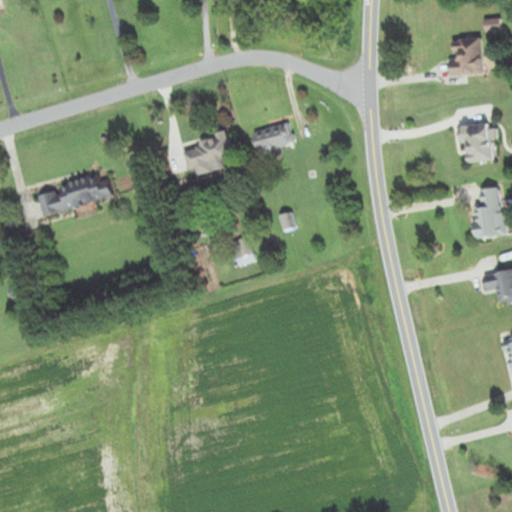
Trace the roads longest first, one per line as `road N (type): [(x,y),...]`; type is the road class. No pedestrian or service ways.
road 1 (secondary): [(447,511),(373,169),(370,0)]
road 2 (residential): [(369,92),(283,61),(230,61),(0,128)]
